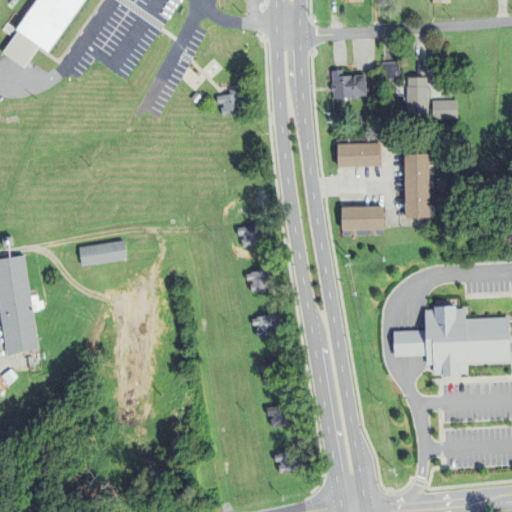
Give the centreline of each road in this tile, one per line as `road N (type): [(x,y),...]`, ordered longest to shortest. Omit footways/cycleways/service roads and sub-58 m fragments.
road 1 (secondary): [(364,507),(310,176),(298,0)]
road 2 (secondary): [(275,0),(286,176),(340,507)]
road 3 (residential): [(511,20),(275,33)]
road 4 (residential): [(511,498),(340,507)]
